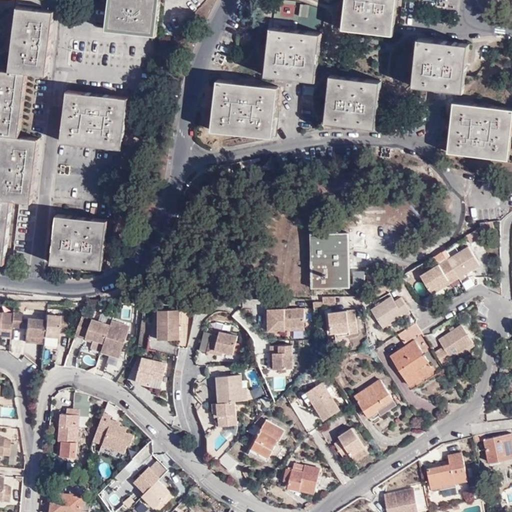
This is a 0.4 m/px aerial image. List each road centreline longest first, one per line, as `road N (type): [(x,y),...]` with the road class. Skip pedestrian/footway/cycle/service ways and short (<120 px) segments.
road 1 (residential): [(179,161),(338,141),(416,146),(443,163),(454,183),(459,213),(451,236)]
road 2 (residential): [(30,511),(42,399),(57,382),(81,378),(133,402),(191,460)]
road 3 (residential): [(501,308),(487,388),(471,408),(318,511)]
road 4 (residential): [(34,286),(64,0)]
road 5 (residential): [(34,286),(90,288),(130,271),(159,228),(179,161)]
road 6 (residential): [(179,161),(200,61),(230,0)]
